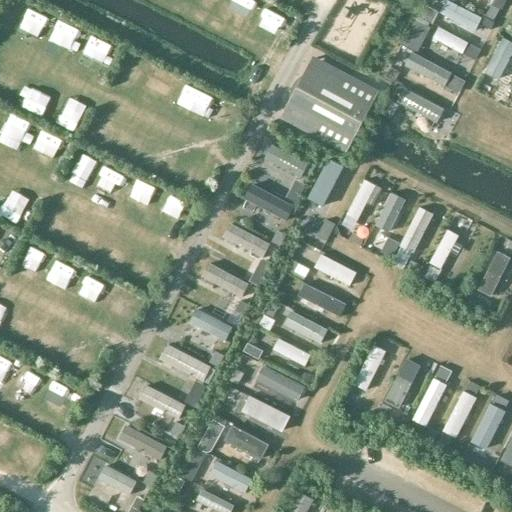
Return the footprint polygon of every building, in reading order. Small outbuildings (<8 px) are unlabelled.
[(481,17),(448,0),(445,0),(439,11),(474,29),(481,17)] [(467,42),(433,25),(427,36),(460,54),(467,42)] [(511,49),(511,42),(502,37),(484,71),(497,78),(511,49)] [(450,72),(411,52),(405,64),(444,84),(450,72)] [(292,91),(280,113),(345,148),(375,91),(310,57),(298,79),(297,78),(290,90),(292,91)] [(443,107),(403,86),(395,101),(435,122),(443,107)] [(307,163),(271,144),(264,159),(300,177),(307,163)] [(344,168),(331,162),(313,198),(326,205),(344,168)] [(374,184),(363,179),(345,213),(356,219),(374,184)] [(293,206),(252,183),(244,197),(286,220),(293,206)] [(402,197),(390,192),(374,224),(386,230),(402,197)] [(428,211),(417,206),(399,246),(409,251),(428,211)] [(268,242),(230,222),(222,236),(261,256),(268,242)] [(457,235),(446,229),(429,263),(440,269),(457,235)] [(509,257),(496,251),(477,289),(491,296),(509,257)] [(356,272),(320,253),(313,267),(349,285),(356,272)] [(248,283),(210,263),(203,276),(242,296),(248,283)] [(346,304),(304,282),(297,295),(340,316),(346,304)] [(232,326),(195,308),(188,322),(225,340),(232,326)] [(326,329),(290,310),(283,323),(319,342),(326,329)] [(310,354),(277,337),(271,349),(304,366),(310,354)] [(211,367),(168,344),(160,360),(203,382),(211,367)] [(385,351),(372,345),(352,385),(366,391),(385,351)] [(419,366),(403,358),(383,399),(398,406),(419,366)] [(305,385),(264,363),(255,380),(296,402),(305,385)] [(446,385),(431,378),(411,418),(425,425),(446,385)] [(185,404),(147,383),(139,397),(178,418),(185,404)] [(476,397),(462,390),(441,430),(455,438),(476,397)] [(288,416),(252,397),(245,409),(282,428),(288,416)] [(505,412),(489,404),(471,441),(486,449),(505,412)] [(167,447),(127,425),(119,438),(159,461),(167,447)] [(266,443),(230,425),(222,440),(258,458),(266,443)] [(511,433),(501,455),(511,460),(511,433)] [(252,478),(216,459),(209,473),(244,492),(252,478)] [(136,482),(105,464),(97,477),(128,495),(136,482)] [(230,511),(234,505),(201,487),(194,500),(216,511),(230,511)] [(303,511),(310,498),(299,492),(288,511),(303,511)]
